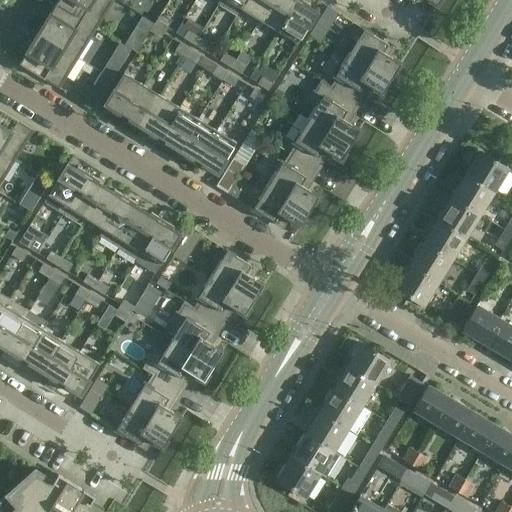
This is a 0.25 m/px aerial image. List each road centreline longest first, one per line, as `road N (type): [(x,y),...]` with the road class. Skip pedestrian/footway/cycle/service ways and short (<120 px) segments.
road 1 (residential): [(0,82),(329,286)]
road 2 (tertiary): [(329,286),(467,71)]
road 3 (tertiary): [(215,511),(238,436),(329,286)]
road 4 (residential): [(511,395),(329,286)]
road 5 (residential): [(138,474),(0,388)]
